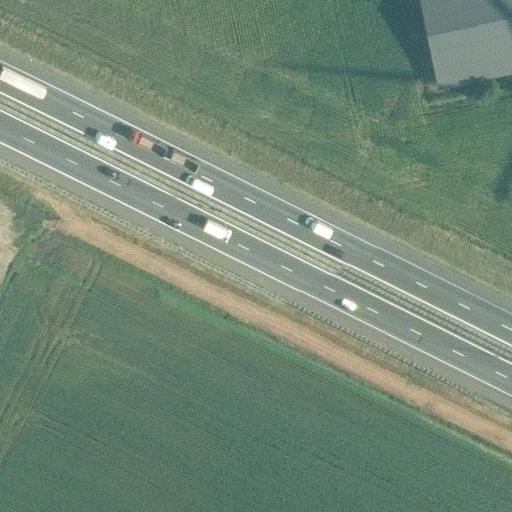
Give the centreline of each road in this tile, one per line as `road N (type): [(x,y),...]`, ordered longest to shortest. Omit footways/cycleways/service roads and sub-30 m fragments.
road 1 (motorway): [(0,125),(511,381)]
road 2 (motorway): [(511,330),(0,77)]
